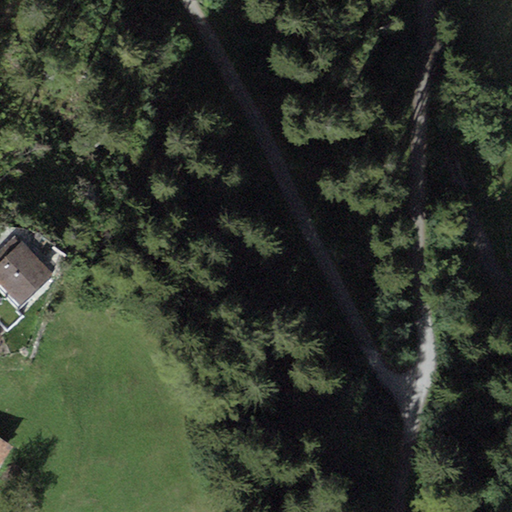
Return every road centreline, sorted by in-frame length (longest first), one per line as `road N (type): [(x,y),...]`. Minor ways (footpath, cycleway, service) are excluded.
road 1 (track): [(182,0),(366,356),(401,387),(426,358),(416,142),(428,0)]
road 2 (track): [(401,387),(390,511)]
